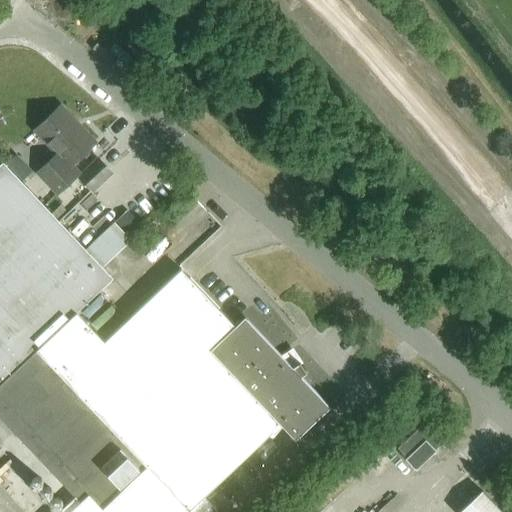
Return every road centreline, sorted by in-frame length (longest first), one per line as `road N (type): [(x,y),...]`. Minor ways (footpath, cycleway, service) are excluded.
road 1 (residential): [(327,265),(10,0)]
road 2 (primary): [(511,217),(324,0)]
road 3 (residential): [(327,265),(511,417)]
road 4 (unknown): [(511,426),(447,499),(410,492),(365,511)]
